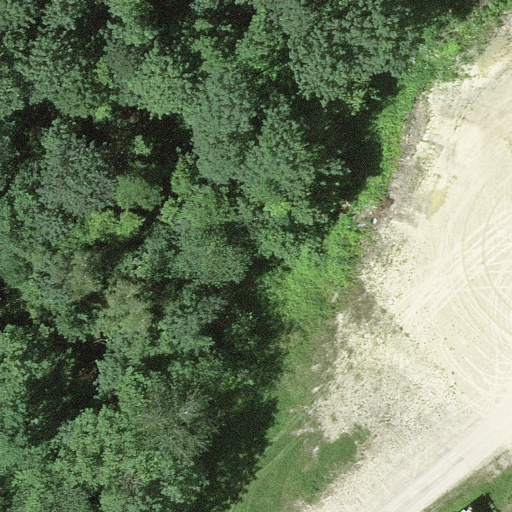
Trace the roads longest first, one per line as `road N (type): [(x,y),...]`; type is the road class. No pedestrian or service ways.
road 1 (track): [(404,511),(511,422)]
road 2 (track): [(511,264),(502,291),(511,386)]
